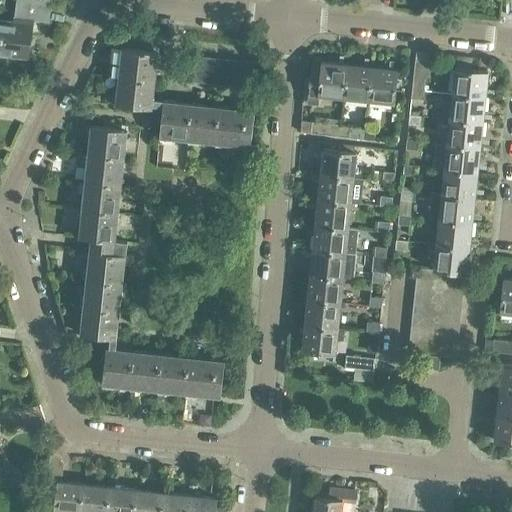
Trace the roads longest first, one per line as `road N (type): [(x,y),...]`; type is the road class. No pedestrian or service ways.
road 1 (residential): [(262,451),(289,18)]
road 2 (residential): [(262,451),(72,428),(1,214)]
road 3 (residential): [(289,18),(124,3),(104,10),(1,214)]
road 4 (residential): [(511,40),(289,18)]
road 5 (residential): [(453,471),(262,451)]
